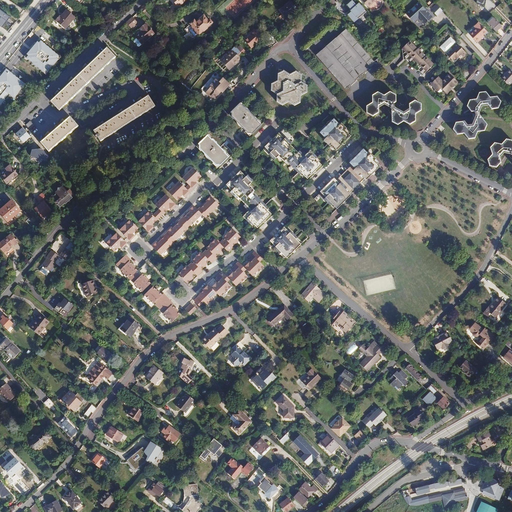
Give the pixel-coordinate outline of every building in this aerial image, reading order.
[(286,6),(281,11),(287,17),(286,18),(289,21),(295,15),(293,13),(293,12),(298,8),(291,0),(285,5),(286,6)] [(357,5),(353,1),(347,6),(353,12),(349,15),(356,23),(360,19),(358,17),(366,9),(360,3),(357,5)] [(433,18),(419,3),(406,14),(414,23),(419,19),(424,25),(433,18)] [(442,10),(436,4),(431,9),(436,15),(442,10)] [(368,12),(366,9),(358,17),(360,19),(368,12)] [(0,19),(0,24),(4,27),(11,17),(2,10),(0,12),(0,15),(2,17),(0,19)] [(60,16),(56,21),(66,29),(75,17),(67,10),(61,17),(60,16)] [(132,17),(126,23),(131,28),(136,23),(132,17)] [(195,21),(190,25),(184,30),(192,40),(198,35),(202,31),(203,32),(206,29),(205,28),(211,23),(208,20),(207,21),(203,17),(197,22),(195,21)] [(496,31),(497,30),(499,28),(501,26),(493,18),(488,22),(496,31)] [(478,21),(473,25),(475,27),(468,33),(476,41),(480,38),(478,36),(481,33),(485,30),(478,21)] [(144,22),(138,28),(140,31),(134,37),(135,38),(133,40),(132,41),(136,45),(137,45),(139,44),(153,32),(144,22)] [(497,30),(503,37),(505,34),(499,28),(497,30)] [(250,34),(244,40),(251,47),(260,39),(258,37),(261,31),(253,29),(252,31),(251,35),(250,34)] [(242,37),(244,40),(250,34),(251,35),(252,31),(250,30),(242,37)] [(347,31),(317,57),(347,90),(376,64),(347,31)] [(53,50),(40,40),(25,58),(46,75),(61,57),(53,50)] [(426,68),(428,70),(434,64),(430,60),(431,59),(424,52),(424,53),(419,48),(418,49),(414,44),(415,44),(412,40),(404,47),(407,51),(408,50),(410,52),(406,55),(408,57),(411,54),(412,55),(413,54),(414,55),(411,59),(412,60),(416,57),(417,59),(416,59),(423,66),(424,65),(425,67),(421,70),(423,71),(426,68)] [(466,53),(456,42),(451,48),(452,49),(446,54),(452,60),(454,58),(455,60),(460,54),(462,56),(466,53)] [(236,48),(235,47),(221,61),(230,70),(241,58),(239,56),(241,53),(236,48)] [(85,86),(115,57),(106,48),(101,54),(98,56),(87,67),(84,69),(73,80),(70,83),(59,94),(56,96),(50,102),(59,111),(85,86)] [(27,85),(8,70),(0,79),(0,108),(10,96),(15,100),(27,85)] [(511,71),(511,70),(502,79),(510,86),(511,84),(511,71)] [(279,76),(278,83),(284,86),(290,83),(291,76),(286,73),(279,76)] [(297,73),(291,76),(290,83),(296,87),(302,83),(303,77),(297,73)] [(440,76),(431,84),(438,90),(442,86),(445,89),(444,90),(448,94),(452,90),(451,89),(455,85),(455,86),(459,83),(451,74),(444,80),(440,76)] [(219,97),(231,83),(221,75),(214,84),(213,83),(205,92),(212,98),(216,94),(219,97)] [(284,86),(278,83),(272,86),(272,93),(278,96),(284,93),(284,86)] [(302,90),(302,83),(296,87),(296,93),(302,97),(308,94),(308,90),(302,90)] [(284,93),(278,96),(277,103),(284,107),(290,104),(290,97),(284,93)] [(290,97),(290,104),(295,107),(301,104),(302,97),(296,93),(290,97)] [(385,97),(385,98),(385,104),(391,107),(395,104),(396,104),(395,95),(391,93),(385,97)] [(477,100),(481,106),(488,105),(491,98),(487,93),(479,94),(477,100)] [(367,108),(367,112),(375,117),(380,114),(380,109),(380,107),(385,104),(385,98),(377,94),(373,97),(373,104),(367,108)] [(94,131),(95,134),(100,141),(154,107),(147,96),(141,101),(138,103),(122,113),(119,115),(103,125),(100,127),(94,131)] [(488,105),(489,106),(493,110),(497,110),(500,101),(498,97),(491,98),(488,105)] [(474,113),(476,112),(478,112),(481,106),(477,100),(470,101),(468,106),(474,113)] [(410,105),(410,110),(410,112),(417,115),(423,112),(422,107),(414,102),(410,105)] [(391,107),(390,108),(390,110),(389,111),(392,116),(394,115),(399,113),(397,112),(397,110),(396,109),(395,107),(396,106),(395,104),(391,107)] [(240,105),(230,116),(249,136),(252,135),(253,136),(262,128),(257,123),(258,122),(246,110),(245,110),(240,105)] [(405,116),(405,123),(411,126),(417,122),(417,115),(410,112),(405,116)] [(394,115),(394,124),(399,126),(405,123),(405,116),(399,113),(394,115)] [(40,141),(49,152),(78,127),(69,117),(63,122),(60,124),(49,134),(46,137),(40,141)] [(465,122),(464,122),(467,128),(474,127),(477,121),(477,120),(476,119),(473,126),(469,126),(465,122)] [(477,131),(478,133),(485,132),(487,127),(482,120),(481,120),(477,121),(474,127),(477,131)] [(333,147),(339,153),(345,148),(347,145),(353,140),(347,134),(349,132),(345,127),(343,129),(342,127),(336,122),(335,123),(333,125),(325,132),(323,134),(322,135),(328,141),(326,143),(329,147),(331,145),(333,147)] [(454,130),(457,134),(465,133),(467,128),(464,122),(456,124),(454,130)] [(23,127),(16,133),(24,144),(32,138),(23,127)] [(465,133),(465,135),(469,140),(474,140),(477,131),(474,127),(467,128),(465,133)] [(286,131),(286,130),(266,148),(267,149),(276,141),(279,144),(284,139),(281,136),(286,131)] [(209,136),(198,146),(217,166),(220,166),(220,167),(230,158),(225,153),(226,153),(214,140),(213,140),(209,136)] [(276,141),(267,149),(272,154),(270,156),(274,160),(278,156),(280,158),(286,164),(288,162),(289,161),(291,163),(289,164),(300,175),(303,172),(305,174),(303,176),(309,181),(323,168),(318,162),(319,160),(312,153),(306,158),(301,153),(300,155),(292,147),(294,145),(288,139),(286,141),(284,139),(279,144),(276,141)] [(504,152),(511,153),(511,152),(511,141),(506,140),(502,145),(502,147),(504,152)] [(490,149),(493,155),(500,157),(504,152),(502,147),(493,145),(490,149)] [(41,148),(32,150),(30,157),(48,161),(49,156),(41,148)] [(365,152),(356,160),(357,161),(365,153),(365,152)] [(332,206),(338,212),(352,199),(350,197),(366,182),(368,183),(382,170),(376,164),(374,163),(376,161),(372,157),(371,159),(368,156),(365,153),(357,161),(356,160),(346,171),(348,173),(345,176),(348,179),(345,182),(342,179),(340,176),(329,187),(330,187),(322,195),(323,197),(327,201),(325,202),(327,204),(329,206),(331,205),(332,206)] [(488,161),(490,166),(498,168),(502,163),(501,158),(500,157),(493,155),(488,161)] [(10,164),(5,168),(7,171),(0,177),(6,184),(18,175),(10,164)] [(193,169),(183,180),(188,185),(193,190),(199,184),(197,183),(202,177),(193,169)] [(241,172),(222,191),(222,192),(228,187),(231,190),(237,184),(234,181),(242,173),(241,172)] [(247,178),(242,173),(234,181),(237,184),(231,190),(233,192),(231,193),(237,199),(238,198),(246,206),(245,207),(248,211),(249,210),(251,211),(250,212),(243,218),(251,225),(252,224),(258,230),(273,216),(267,210),(265,212),(263,210),(266,207),(254,194),(256,192),(250,187),(251,186),(249,184),(253,181),(249,177),(247,178)] [(182,196),(185,198),(189,193),(185,188),(179,182),(168,193),(177,201),(182,196)] [(72,196),(74,195),(69,189),(67,191),(62,186),(60,188),(57,188),(57,190),(55,192),(60,198),(55,202),(60,207),(64,203),(65,204),(68,201),(67,200),(69,199),(70,199),(72,197),(72,196)] [(321,195),(322,195),(330,187),(329,187),(321,195)] [(47,199),(42,194),(41,193),(36,198),(39,201),(41,199),(44,201),(47,199)] [(155,206),(159,210),(163,215),(169,209),(171,211),(176,206),(166,196),(155,206)] [(209,216),(219,206),(210,197),(206,202),(207,203),(204,207),(202,206),(198,210),(203,215),(205,217),(208,215),(209,216)] [(41,199),(39,201),(32,207),(34,209),(44,201),(41,199)] [(11,200),(5,205),(14,215),(19,210),(11,200)] [(51,210),(44,201),(34,209),(42,218),(51,210)] [(14,215),(5,205),(0,208),(0,212),(7,221),(14,215)] [(190,225),(191,226),(203,215),(198,210),(196,208),(194,206),(189,211),(190,211),(191,212),(187,216),(186,215),(181,220),(188,227),(190,225)] [(138,223),(149,233),(154,229),(151,226),(157,221),(153,216),(149,212),(138,223)] [(175,240),(176,242),(187,231),(186,230),(188,227),(181,220),(177,224),(178,225),(174,229),(173,228),(173,227),(167,233),(168,233),(175,240)] [(120,231),(130,242),(135,237),(133,235),(139,229),(131,221),(120,231)] [(265,247),(265,248),(270,243),(273,246),(274,247),(278,243),(274,239),(284,230),(284,229),(265,247)] [(240,239),(232,230),(231,231),(231,230),(227,233),(228,234),(224,238),(225,240),(224,241),(223,240),(220,243),(224,248),(229,253),(234,249),(233,247),(236,244),(235,243),(238,241),(240,239)] [(283,257),(287,260),(301,247),(295,240),(293,239),(295,237),(291,233),(290,235),(284,230),(274,239),(278,243),(274,247),(276,248),(274,250),(279,256),(279,255),(281,254),(283,257)] [(12,235),(10,233),(0,241),(0,248),(3,251),(5,249),(7,251),(10,248),(8,246),(11,244),(12,245),(17,241),(12,235)] [(153,247),(157,252),(161,256),(172,245),(171,244),(175,240),(168,233),(161,239),(163,241),(159,244),(158,243),(158,242),(153,247)] [(128,245),(117,234),(107,245),(115,253),(121,247),(123,249),(128,245)] [(220,243),(216,239),(215,240),(214,240),(210,243),(211,244),(207,248),(208,250),(207,251),(206,250),(203,254),(210,261),(212,263),(217,259),(216,257),(219,254),(219,253),(221,251),(224,248),(220,243)] [(76,246),(72,242),(65,251),(70,254),(76,246)] [(265,258),(269,254),(264,249),(259,254),(263,258),(264,257),(265,258)] [(70,254),(65,251),(60,257),(64,261),(70,254)] [(64,263),(59,259),(51,253),(46,259),(48,260),(41,268),(39,272),(46,277),(48,273),(49,272),(50,273),(53,270),(52,269),(55,266),(59,269),(64,263)] [(203,254),(202,253),(201,254),(200,253),(196,256),(197,257),(193,262),(194,263),(193,265),(192,264),(188,267),(196,275),(198,277),(203,272),(202,270),(205,267),(207,264),(210,261),(203,254)] [(247,271),(253,276),(257,272),(258,273),(263,268),(260,264),(257,261),(260,259),(254,253),(248,258),(250,260),(252,262),(250,264),(249,263),(244,268),(247,271)] [(126,255),(118,263),(117,265),(120,269),(125,264),(127,266),(122,270),(121,271),(126,276),(125,276),(128,280),(129,279),(130,280),(130,279),(135,275),(136,273),(138,271),(135,268),(133,266),(134,265),(131,262),(132,261),(126,255)] [(231,281),(237,287),(241,283),(242,284),(248,278),(244,273),(242,271),(244,268),(241,264),(239,262),(233,268),(235,270),(237,272),(234,274),(234,273),(228,279),(231,281)] [(146,264),(141,269),(142,270),(138,275),(141,278),(143,275),(145,273),(146,274),(148,271),(151,268),(146,264)] [(178,275),(179,276),(187,284),(191,281),(190,280),(193,278),(196,275),(188,267),(187,266),(186,267),(185,267),(182,270),(183,271),(178,275)] [(217,294),(220,297),(225,292),(226,293),(231,287),(228,284),(225,281),(228,279),(225,275),(222,273),(216,278),(219,280),(220,282),(218,285),(217,283),(212,289),(217,294)] [(139,279),(135,275),(130,279),(139,288),(138,289),(141,293),(142,292),(143,293),(151,285),(148,282),(146,279),(147,279),(143,275),(141,278),(139,279)] [(98,292),(92,280),(81,285),(81,283),(77,285),(77,287),(78,289),(80,290),(83,288),(87,297),(98,292)] [(313,284),(302,297),(310,304),(314,299),(320,303),(326,296),(313,284)] [(194,301),(200,307),(204,302),(207,306),(213,300),(212,299),(217,294),(212,289),(209,286),(204,291),(202,294),(200,296),(199,297),(194,301)] [(156,305),(159,309),(169,299),(164,294),(163,296),(159,292),(159,293),(156,290),(154,288),(145,296),(146,296),(145,297),(148,301),(149,300),(154,304),(155,303),(157,304),(156,305)] [(488,307),(483,313),(488,317),(490,314),(495,318),(506,304),(498,297),(489,308),(488,307)] [(67,312),(73,305),(66,299),(61,304),(60,303),(55,309),(60,313),(63,309),(67,312)] [(169,299),(159,309),(163,312),(164,312),(165,313),(163,314),(168,319),(167,320),(171,323),(172,323),(172,324),(181,315),(178,312),(178,313),(175,310),(176,309),(173,306),(174,304),(169,299)] [(282,305),(266,320),(271,326),(283,316),(286,320),(291,315),(282,305)] [(192,315),(197,310),(195,308),(194,309),(190,306),(185,310),(191,316),(192,315)] [(346,317),(348,315),(344,311),(343,313),(341,311),(334,318),(336,320),(335,322),(339,325),(340,324),(343,326),(341,329),(346,333),(355,323),(350,318),(349,319),(346,317)] [(40,315),(30,329),(38,335),(49,322),(40,315)] [(4,316),(0,319),(0,322),(8,330),(14,324),(8,319),(7,319),(4,316)] [(129,316),(118,328),(125,335),(126,334),(128,335),(138,325),(129,316)] [(481,339),(478,341),(482,344),(480,347),(483,350),(494,336),(485,329),(484,331),(475,323),(470,330),(475,333),(473,335),(474,336),(476,337),(477,337),(478,336),(481,339)] [(206,338),(202,343),(204,345),(205,347),(206,349),(208,349),(210,351),(222,339),(223,340),(229,334),(222,327),(216,333),(215,331),(207,339),(206,338)] [(444,335),(433,341),(438,350),(442,348),(443,349),(449,346),(444,335)] [(7,339),(1,346),(8,353),(7,354),(13,359),(20,352),(7,339)] [(375,340),(371,343),(381,353),(384,349),(375,340)] [(381,353),(371,343),(367,348),(363,344),(358,348),(367,356),(359,363),(366,371),(380,357),(378,355),(381,353)] [(348,350),(352,353),(357,347),(354,344),(348,350)] [(230,362),(230,367),(232,369),(236,369),(239,366),(242,369),(250,362),(247,359),(245,361),(240,356),(245,352),(238,345),(231,352),(233,355),(231,357),(231,359),(231,360),(230,362)] [(99,346),(94,351),(107,361),(111,356),(99,346)] [(511,353),(509,350),(503,357),(511,364),(511,353)] [(181,374),(180,378),(187,385),(192,380),(187,375),(190,368),(191,368),(194,362),(190,360),(189,361),(183,359),(180,364),(182,365),(180,369),(183,370),(182,374),(181,374)] [(467,361),(460,368),(466,373),(465,374),(471,379),(478,370),(467,361)] [(93,377),(90,381),(95,386),(99,382),(100,383),(103,379),(102,378),(104,376),(109,380),(114,374),(100,363),(90,375),(93,377)] [(409,365),(405,369),(417,381),(421,377),(409,365)] [(150,375),(147,379),(155,386),(164,375),(155,366),(149,374),(150,375)] [(333,387),(340,394),(344,390),(345,391),(351,383),(348,381),(351,378),(351,379),(354,376),(345,368),(340,374),(344,377),(338,385),(336,383),(333,387)] [(256,378),(251,382),(257,389),(258,388),(261,391),(270,383),(270,384),(274,380),(270,376),(268,378),(267,376),(267,375),(265,373),(264,373),(261,370),(254,376),(256,378)] [(308,376),(301,382),(309,390),(313,386),(313,385),(315,384),(321,379),(313,371),(313,372),(311,370),(307,374),(308,376)] [(390,384),(394,387),(396,385),(399,388),(403,385),(404,387),(408,383),(404,380),(407,377),(401,370),(398,374),(397,372),(390,379),(393,382),(390,384)] [(0,388),(0,391),(8,402),(16,395),(6,383),(0,388)] [(430,391),(423,399),(429,405),(436,397),(430,391)] [(86,399),(78,392),(75,395),(71,392),(62,401),(74,413),(82,404),(82,403),(86,399)] [(196,401),(187,393),(177,405),(186,413),(196,401)] [(440,397),(436,401),(443,409),(449,404),(443,397),(442,399),(440,397)] [(284,398),(277,404),(284,411),(285,419),(295,419),(295,411),(294,411),(294,407),(284,398)] [(52,410),(56,406),(50,400),(46,404),(52,410)] [(88,417),(96,408),(92,405),(84,414),(88,417)] [(414,414),(407,420),(413,426),(425,416),(418,407),(412,412),(414,414)] [(131,412),(128,416),(137,422),(143,413),(135,408),(131,412)] [(235,424),(231,428),(237,433),(249,421),(235,409),(230,414),(231,415),(228,418),(235,424)] [(366,418),(362,422),(369,429),(373,425),(375,427),(379,423),(379,424),(383,420),(387,416),(380,409),(368,420),(366,418)] [(65,420),(67,421),(68,421),(64,418),(59,423),(67,432),(69,430),(62,423),(65,420)] [(334,426),(331,429),(339,437),(343,433),(343,434),(347,430),(346,430),(349,426),(341,419),(338,422),(336,422),(334,423),(334,425),(334,426)] [(72,427),(67,421),(65,420),(62,423),(69,430),(72,427)] [(183,434),(170,425),(169,428),(166,426),(162,431),(167,435),(165,437),(175,444),(183,434)] [(111,438),(118,442),(122,435),(111,428),(109,432),(106,435),(111,438)] [(45,430),(29,444),(34,450),(43,443),(51,436),(45,430)] [(360,430),(355,436),(361,442),(366,436),(360,430)] [(283,444),(290,438),(284,431),(277,437),(283,444)] [(477,439),(479,443),(480,442),(482,446),(481,447),(483,451),(492,446),(490,442),(492,441),(490,437),(491,436),(489,432),(477,439)] [(309,467),(321,454),(301,434),(294,441),(306,453),(301,458),(309,467)] [(341,446),(328,434),(320,442),(333,454),(341,446)] [(224,445),(215,438),(201,455),(205,459),(216,455),(217,454),(220,457),(223,453),(220,450),(224,445)] [(268,447),(259,439),(251,447),(259,456),(268,447)] [(143,447),(127,460),(135,471),(146,461),(154,465),(164,449),(152,442),(146,449),(143,447)] [(93,451),(105,459),(106,457),(95,449),(93,451)] [(89,457),(100,466),(105,459),(93,451),(89,457)] [(15,457),(3,468),(11,477),(17,472),(23,466),(15,457)] [(236,463),(231,458),(227,463),(232,468),(227,474),(234,479),(240,472),(246,476),(253,468),(246,462),(242,466),(237,462),(236,463)] [(320,469),(313,475),(316,479),(323,472),(320,469)] [(323,473),(317,479),(324,486),(331,480),(323,473)] [(272,481),(266,476),(262,481),(263,483),(260,486),(260,491),(269,499),(278,489),(270,483),(272,481)] [(495,499),(500,487),(494,485),(495,482),(483,477),(479,489),(485,491),(484,494),(487,495),(488,493),(491,494),(490,496),(495,499)] [(463,483),(461,479),(448,482),(444,481),(415,489),(417,496),(430,492),(430,490),(435,488),(435,489),(463,483)] [(0,490),(2,496),(11,493),(4,486),(1,484),(2,483),(0,481),(0,490)] [(301,488),(299,490),(308,497),(313,492),(304,483),(300,487),(301,488)] [(197,488),(193,485),(184,486),(185,495),(189,495),(190,502),(187,505),(187,504),(183,510),(185,511),(195,511),(201,504),(197,501),(196,494),(197,493),(197,488)] [(154,487),(151,491),(159,497),(162,493),(154,487)] [(109,490),(98,501),(105,508),(116,497),(109,490)] [(64,497),(75,511),(83,505),(72,491),(68,494),(64,497)] [(159,497),(151,491),(148,495),(156,501),(159,497)] [(302,505),(307,500),(299,492),(294,497),(302,505)] [(441,509),(452,506),(451,503),(450,498),(449,495),(438,498),(438,502),(441,509)] [(450,498),(451,503),(464,499),(462,495),(450,498)] [(406,504),(405,498),(398,501),(400,506),(403,508),(404,509),(411,509),(425,505),(438,502),(437,497),(424,500),(424,499),(406,504)] [(288,499),(280,505),(285,511),(286,511),(294,506),(288,499)] [(50,504),(44,508),(46,511),(59,511),(62,510),(57,501),(50,504)] [(477,511),(497,511),(499,508),(482,501),(477,511)]
